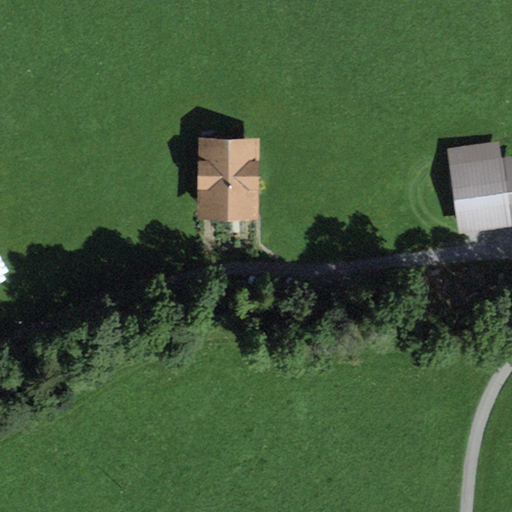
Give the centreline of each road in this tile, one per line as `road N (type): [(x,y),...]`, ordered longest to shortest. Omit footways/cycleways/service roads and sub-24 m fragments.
road 1 (track): [(0,350),(89,305),(201,273),(328,271),(511,250)]
road 2 (residential): [(511,361),(477,425),(467,511)]
